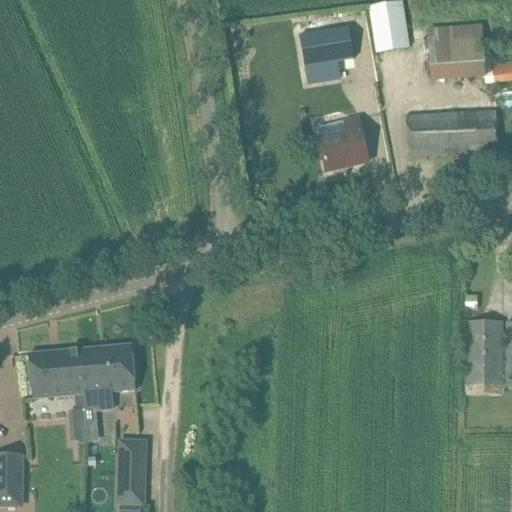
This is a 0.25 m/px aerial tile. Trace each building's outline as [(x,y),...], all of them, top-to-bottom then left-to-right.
[(380,54),(414,47),(405,1),(371,7),(380,54)] [(347,29),(299,37),(304,69),(325,65),(328,83),(340,81),(337,63),(352,60),(347,29)] [(511,63),(485,64),(486,80),(486,82),(511,79),(511,63)] [(496,115),(406,120),(408,158),(498,153),(496,115)] [(358,121),(316,130),(326,173),(368,163),(358,121)] [(502,396),(502,323),(466,323),(466,388),(466,397),(502,396)] [(132,347),(81,351),(85,397),(86,411),(113,409),(112,394),(136,392),(132,347)] [(32,402),(85,397),(81,351),(28,356),(32,402)] [(119,505),(143,506),(144,444),(121,443),(119,505)] [(23,510),(24,457),(10,457),(0,456),(0,509),(8,510),(23,510)]
